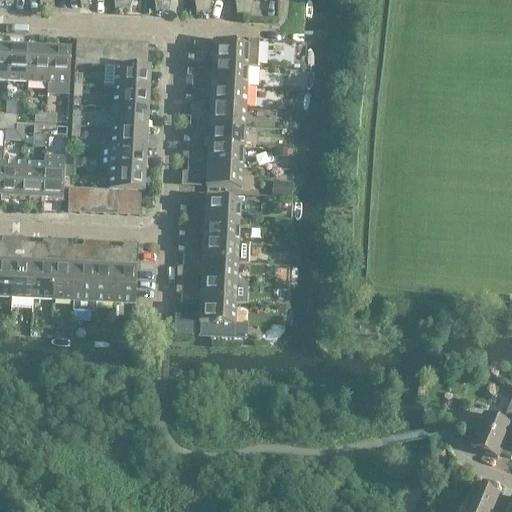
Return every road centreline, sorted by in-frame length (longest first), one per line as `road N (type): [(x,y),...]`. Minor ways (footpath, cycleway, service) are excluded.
road 1 (residential): [(168,232),(177,28)]
road 2 (residential): [(177,28),(0,20)]
road 3 (residential): [(168,232),(0,224)]
